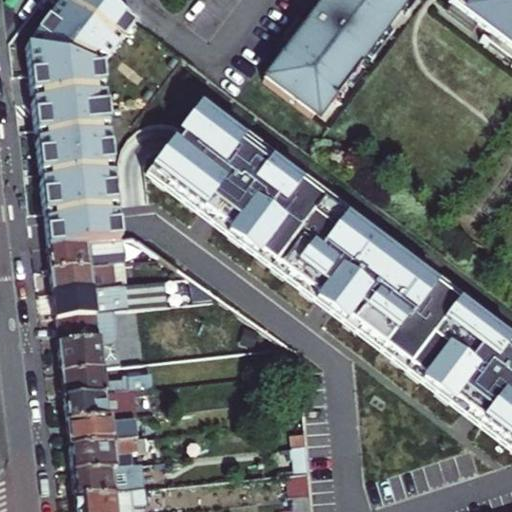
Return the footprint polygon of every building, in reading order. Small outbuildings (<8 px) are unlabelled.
[(100,0),(64,0),(61,5),(60,5),(31,43),(37,49),(35,59),(25,51),(30,98),(31,97),(32,105),(30,105),(34,138),(36,137),(36,144),(35,144),(38,177),(40,177),(41,184),(39,184),(46,251),(82,247),(118,244),(111,177),(109,177),(108,170),(110,170),(107,137),(105,137),(104,130),(106,130),(103,98),(101,98),(100,90),(102,90),(101,70),(134,25),(100,0)] [(262,84),(312,121),(329,98),(334,102),(358,69),(410,0),(325,0),(319,7),(312,16),(313,17),(304,28),(303,27),(278,59),(279,61),(262,84)] [(511,0),(457,0),(447,15),(450,17),(446,23),(471,43),(476,37),(490,47),(485,53),(511,72),(511,0)] [(166,192),(170,187),(154,175),(203,112),(218,123),(222,119),(202,103),(147,176),(166,192)] [(511,448),(511,348),(218,123),(203,112),(154,175),(170,187),(229,233),(225,237),(255,260),(258,255),(316,299),(312,303),(343,326),(346,322),(422,380),(419,385),(449,408),(452,403),(511,448)] [(82,247),(46,251),(47,263),(48,274),(110,267),(123,266),(120,244),(118,244),(82,247)] [(113,291),(110,267),(48,274),(50,287),(51,298),(113,291)] [(113,291),(51,298),(53,312),(54,323),(113,316),(166,310),(164,286),(113,291)] [(213,303),(190,286),(193,305),(213,303)] [(119,371),(113,316),(54,323),(58,361),(60,377),(101,373),(119,371)] [(61,391),(62,402),(132,394),(143,393),(142,381),(125,383),(125,382),(120,383),(120,386),(103,388),(101,373),(60,377),(61,391)] [(108,422),(135,419),(132,394),(62,402),(64,416),(65,427),(108,422)] [(67,441),(68,452),(135,445),(133,426),(109,428),(108,422),(65,427),(67,441)] [(292,453),(303,452),(302,439),(291,440),(292,453)] [(137,456),(145,455),(144,444),(135,445),(68,452),(69,468),(70,477),(131,470),(130,458),(137,458),(137,456)] [(306,477),(303,452),(292,453),(294,478),(306,477)] [(131,470),(70,477),(72,492),(73,501),(129,496),(137,495),(136,483),(141,482),(139,469),(131,470)] [(308,501),(306,477),(294,478),(284,480),(286,504),(290,503),(308,501)] [(129,496),(130,511),(144,511),(142,494),(137,495),(129,496)] [(130,511),(129,496),(73,501),(74,511),(130,511)] [(308,511),(308,501),(290,503),(291,511),(308,511)]
